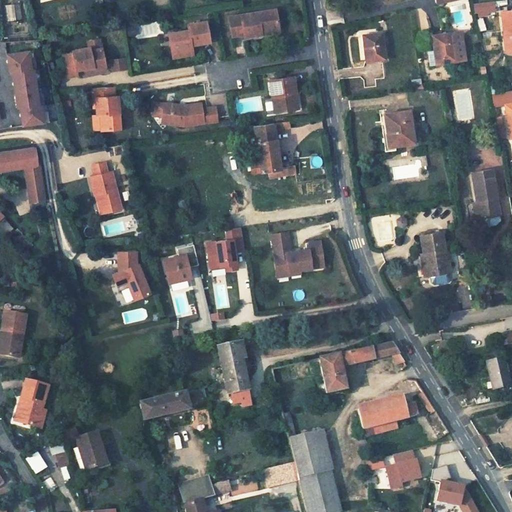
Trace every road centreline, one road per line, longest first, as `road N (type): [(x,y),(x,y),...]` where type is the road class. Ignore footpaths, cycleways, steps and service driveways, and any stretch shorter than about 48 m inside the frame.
road 1 (residential): [(400,334),(355,244),(326,49)]
road 2 (residential): [(506,511),(400,334)]
